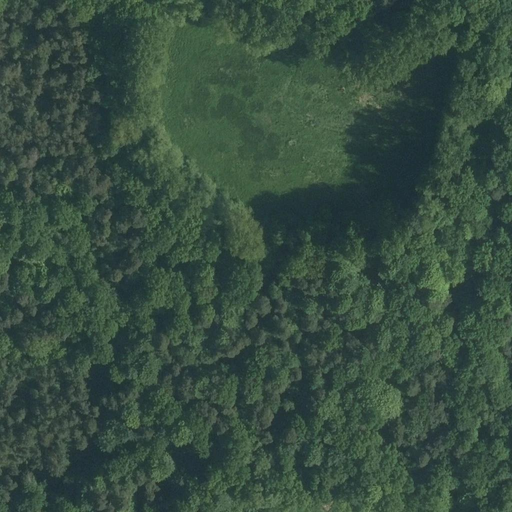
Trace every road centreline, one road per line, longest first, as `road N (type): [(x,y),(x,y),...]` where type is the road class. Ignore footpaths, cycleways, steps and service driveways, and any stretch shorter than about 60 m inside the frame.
road 1 (track): [(511,280),(419,314),(362,357),(206,419),(0,243)]
road 2 (track): [(0,490),(197,411)]
road 3 (track): [(206,419),(271,478),(324,511)]
road 4 (track): [(325,223),(322,249),(343,364)]
